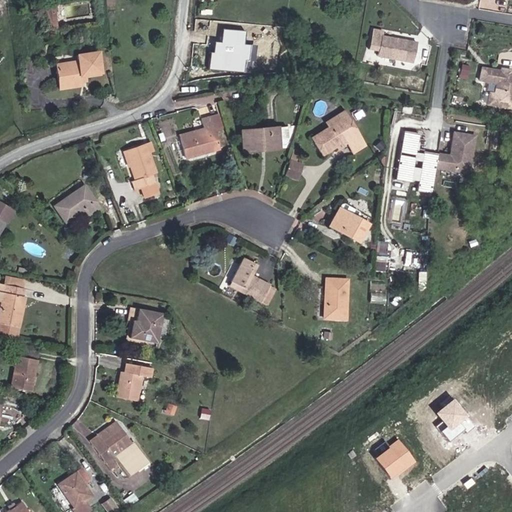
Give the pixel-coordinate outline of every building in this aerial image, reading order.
[(43,3),(44,11),(52,10),(55,10),(54,1),(43,3)] [(52,10),(44,11),(45,29),(54,28),(52,10)] [(210,68),(255,72),(258,42),(247,42),(248,28),(224,26),(223,39),(212,38),(210,68)] [(412,69),(416,49),(380,44),(381,39),(370,37),(367,57),(377,58),(377,64),(412,69)] [(78,84),(78,79),(77,73),(88,73),(97,72),(95,51),(75,53),(76,60),(54,62),(56,87),(78,84)] [(466,81),(467,72),(460,71),(459,80),(466,81)] [(511,113),(511,78),(510,78),(510,75),(500,74),(499,79),(495,78),(495,76),(480,73),(479,86),(496,89),(494,99),(489,98),(488,110),(511,113)] [(199,130),(174,139),(173,139),(180,157),(215,145),(203,110),(193,114),(196,123),(199,130)] [(319,126),(322,132),(342,121),(339,116),(319,126)] [(342,121),(322,132),(323,135),(309,143),(317,157),(330,150),(333,153),(342,148),(343,151),(341,152),(345,159),(359,152),(342,121)] [(172,132),(174,139),(199,130),(196,123),(172,132)] [(260,147),(281,144),(279,129),(261,131),(238,132),(240,153),(260,152),(260,147)] [(403,129),(398,177),(426,180),(429,151),(418,150),(420,131),(403,129)] [(144,132),(138,134),(141,142),(147,140),(144,132)] [(323,135),(322,132),(307,140),(309,143),(323,135)] [(141,142),(138,134),(119,141),(129,169),(125,171),(128,181),(135,178),(148,173),(145,164),(149,163),(141,142)] [(129,169),(119,141),(115,143),(125,171),(129,169)] [(466,182),(472,144),(450,141),(448,158),(449,158),(448,164),(447,164),(435,162),(432,177),(466,182)] [(295,175),(298,167),(286,162),(283,170),(295,175)] [(293,181),(295,175),(283,170),(281,176),(293,181)] [(152,182),(148,173),(135,178),(138,187),(152,182)] [(83,216),(96,206),(81,186),(61,199),(51,206),(62,221),(78,210),(83,216)] [(331,204),(323,219),(342,230),(341,234),(350,238),(360,219),(331,204)] [(43,213),(38,219),(52,231),(57,226),(43,213)] [(342,230),(323,219),(321,222),(341,234),(342,230)] [(231,243),(234,236),(226,233),(222,240),(231,243)] [(392,241),(375,241),(375,269),(392,269),(392,241)] [(262,303),(267,293),(270,286),(257,279),(255,282),(251,280),(258,266),(244,259),(229,288),(261,304),(262,303)] [(0,289),(11,291),(12,277),(0,275),(0,289)] [(346,279),(323,279),(323,319),(346,318),(346,279)] [(7,311),(9,300),(11,291),(0,289),(0,337),(7,339),(11,312),(7,311)] [(273,297),(267,293),(262,303),(268,307),(273,297)] [(150,342),(153,324),(154,312),(122,307),(120,320),(126,321),(122,347),(149,351),(150,342)] [(160,325),(153,324),(150,342),(158,343),(160,325)] [(29,361),(7,358),(3,389),(24,393),(29,361)] [(145,376),(146,367),(119,363),(118,372),(114,372),(110,397),(131,401),(135,375),(145,376)] [(470,416),(455,398),(436,413),(448,427),(442,432),(450,441),(465,430),(468,433),(476,427),(468,417),(470,416)] [(112,416),(94,428),(97,433),(115,420),(112,416)] [(97,433),(94,428),(85,435),(105,464),(111,459),(120,471),(143,454),(129,434),(126,436),(115,420),(97,433)] [(417,462),(398,439),(389,446),(385,442),(373,450),(378,457),(376,458),(391,479),(417,462)] [(85,471),(79,461),(71,466),(78,476),(85,471)] [(82,493),(88,489),(78,476),(71,466),(54,479),(70,502),(66,505),(70,511),(76,511),(90,503),(82,493)] [(8,506),(16,500),(12,494),(4,500),(8,506)] [(118,505),(111,496),(103,502),(110,511),(118,505)] [(30,511),(20,497),(16,500),(8,506),(4,508),(6,511),(30,511)]
